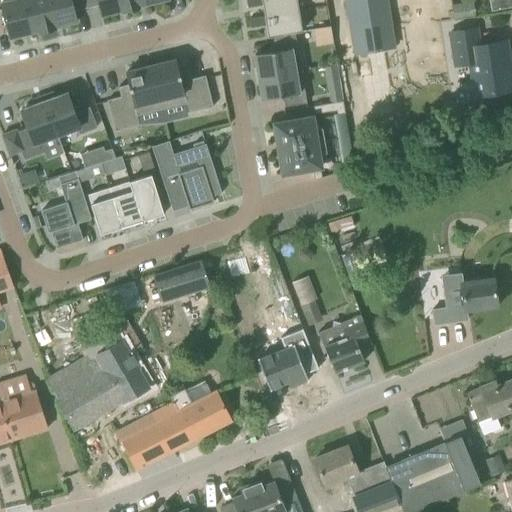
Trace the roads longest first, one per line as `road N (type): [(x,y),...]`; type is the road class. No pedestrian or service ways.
road 1 (residential): [(0,213),(19,251),(49,272),(80,275),(268,218),(250,133),(212,25)]
road 2 (residential): [(70,507),(156,483),(511,345)]
road 3 (residential): [(212,25),(0,82)]
